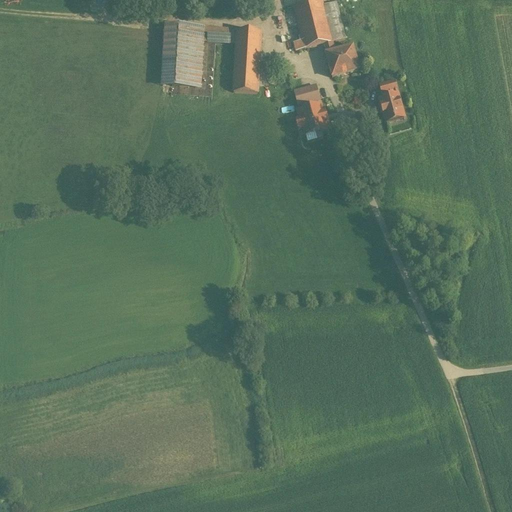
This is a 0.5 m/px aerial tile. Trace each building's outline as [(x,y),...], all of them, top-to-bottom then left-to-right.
[(321,3),(293,10),(302,44),(304,52),(324,48),(332,46),(323,9),(321,3)] [(335,5),(323,9),(332,46),(345,42),(335,5)] [(203,32),(166,29),(162,89),(200,91),(202,46),(203,32)] [(236,48),(237,34),(203,32),(202,46),(236,48)] [(261,35),(237,34),(236,48),(233,96),(257,97),(261,35)] [(302,44),(294,46),(296,54),(304,52),(302,44)] [(332,46),(324,48),(327,57),(338,54),(337,51),(334,52),(332,46)] [(327,57),(326,57),(332,81),(359,74),(353,50),(338,54),(327,57)] [(394,85),(380,89),(382,97),(388,95),(390,100),(398,98),(394,85)] [(295,95),(296,99),(299,108),(319,103),(315,89),(295,95)] [(390,100),(379,103),(385,124),(403,119),(398,98),(390,100)] [(307,142),(332,133),(330,126),(333,125),(327,105),(298,115),(307,142)]
